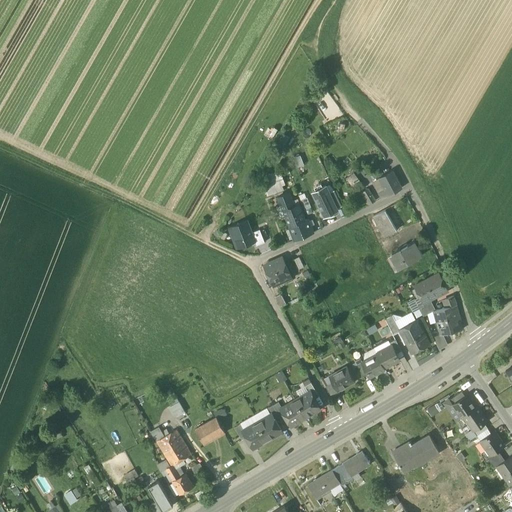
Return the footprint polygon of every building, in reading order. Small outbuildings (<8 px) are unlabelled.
[(378,193),(381,199),(402,188),(392,171),(380,178),(386,189),(378,193)] [(349,176),(359,190),(364,187),(354,173),(349,176)] [(283,190),(282,186),(280,180),(275,182),(272,174),(263,178),(266,185),(264,186),(267,196),(283,190)] [(316,191),(313,192),(324,216),(330,213),(336,211),(337,210),(336,209),(329,193),(325,186),(323,188),(316,191)] [(362,192),(369,205),(375,201),(368,188),(362,192)] [(334,191),(329,193),(336,209),(341,206),(334,191)] [(281,205),(283,210),(294,206),(289,193),(277,197),(281,205)] [(299,204),(294,206),(283,210),(285,215),(289,227),(304,221),(301,213),(302,213),(299,204)] [(373,216),(384,237),(397,230),(385,210),(373,216)] [(308,219),(304,221),(289,227),(294,241),(313,233),(308,219)] [(229,228),(237,248),(254,241),(251,233),(247,221),(229,228)] [(259,229),(251,233),(254,241),(256,246),(265,242),(259,229)] [(392,265),(395,270),(422,256),(419,249),(415,241),(408,245),(392,254),(397,262),(392,265)] [(388,256),(392,265),(397,262),(392,254),(388,256)] [(299,257),(294,259),(299,270),(304,267),(299,257)] [(264,266),(273,286),(284,280),(291,277),(282,258),(264,266)] [(308,270),(302,273),(305,280),(311,277),(308,270)] [(415,285),(423,303),(428,300),(447,291),(439,274),(427,280),(427,279),(415,285)] [(281,294),(275,297),(281,307),(286,304),(281,294)] [(443,300),(446,307),(456,305),(456,304),(457,304),(454,296),(443,300)] [(419,309),(423,316),(433,310),(428,300),(423,303),(418,306),(419,309)] [(433,310),(440,334),(443,333),(462,329),(456,305),(446,307),(433,310)] [(399,316),(392,314),(400,329),(416,320),(411,310),(399,316)] [(385,318),(393,334),(401,331),(400,329),(392,314),(385,318)] [(401,331),(412,353),(429,344),(423,331),(422,332),(416,320),(400,329),(401,331)] [(432,336),(438,348),(448,343),(443,333),(440,334),(432,336)] [(391,344),(396,353),(401,350),(395,339),(390,342),(391,344)] [(336,343),(339,349),(345,346),(343,340),(336,343)] [(374,347),(376,352),(391,344),(390,342),(388,343),(386,340),(374,347)] [(391,344),(376,352),(377,353),(384,367),(399,359),(396,353),(391,344)] [(385,368),(384,367),(377,353),(362,361),(368,373),(370,376),(385,368)] [(357,364),(363,376),(368,373),(362,361),(357,364)] [(332,383),(337,391),(338,391),(355,381),(347,366),(329,376),(332,383)] [(322,380),(326,387),(332,383),(329,376),(322,380)] [(309,392),(313,398),(318,395),(311,382),(305,386),(308,392),(309,392)] [(326,387),(332,397),(339,393),(338,391),(337,391),(332,383),(326,387)] [(301,397),(295,400),(305,417),(306,417),(306,415),(310,413),(311,414),(319,409),(313,398),(309,392),(308,392),(305,386),(297,390),(301,397)] [(447,401),(450,406),(453,405),(453,404),(465,396),(462,391),(447,401)] [(453,404),(453,405),(458,412),(460,411),(462,415),(461,416),(461,417),(464,415),(476,407),(467,394),(465,396),(453,404)] [(172,406),(179,402),(175,396),(169,400),(172,406)] [(304,418),(305,417),(295,400),(282,408),(281,408),(285,414),(292,425),(300,420),(299,419),(304,417),(304,418)] [(457,420),(461,417),(461,416),(462,415),(460,411),(458,412),(453,405),(450,406),(447,401),(447,400),(444,402),(456,420),(457,420)] [(278,401),(273,405),(280,417),(285,414),(281,408),(282,408),(278,401)] [(441,401),(427,408),(431,415),(445,408),(441,401)] [(175,419),(185,413),(179,402),(172,406),(168,408),(175,419)] [(275,420),(280,417),(273,405),(267,408),(270,415),(271,414),(275,420)] [(476,407),(464,415),(474,429),(485,422),(488,420),(478,405),(476,407)] [(266,407),(253,415),(257,422),(270,415),(267,408),(266,407)] [(270,415),(257,422),(267,439),(281,431),(275,420),(271,414),(270,415)] [(240,423),(241,423),(244,430),(257,422),(253,415),(240,423)] [(475,432),(474,429),(464,415),(461,417),(457,420),(469,436),(475,432)] [(195,429),(204,444),(225,432),(217,417),(195,429)] [(163,437),(157,425),(156,424),(155,421),(148,424),(156,441),(163,437)] [(254,448),(267,439),(257,422),(244,430),(243,430),(247,436),(254,448)] [(475,432),(477,435),(488,427),(485,422),(474,429),(475,432)] [(234,427),(242,440),(247,436),(243,430),(244,430),(241,423),(234,427)] [(156,441),(164,453),(183,441),(176,429),(163,437),(156,441)] [(60,430),(43,437),(46,442),(62,435),(60,430)] [(490,453),(490,454),(498,449),(504,444),(495,431),(481,440),(490,453)] [(400,466),(403,472),(424,459),(425,460),(439,452),(428,435),(413,444),(411,441),(394,451),(400,461),(398,463),(399,464),(398,465),(400,467),(400,466)] [(191,455),(183,441),(164,453),(169,462),(172,466),(173,466),(182,460),(191,455)] [(487,456),(491,461),(501,454),(498,449),(490,454),(490,453),(487,456)] [(339,481),(341,485),(346,483),(346,484),(360,476),(357,472),(370,464),(362,452),(337,467),(343,477),(338,480),(339,481)] [(505,459),(501,454),(491,461),(495,467),(497,465),(505,459)] [(497,465),(510,484),(511,482),(511,455),(505,459),(497,465)] [(14,460),(10,469),(17,472),(20,463),(14,460)] [(173,466),(175,469),(179,467),(184,464),(182,460),(173,466)] [(166,470),(166,469),(172,466),(169,462),(168,463),(167,461),(157,466),(161,472),(162,472),(166,470)] [(172,481),(180,477),(175,469),(173,466),(172,466),(166,469),(166,470),(172,481)] [(184,475),(179,467),(175,469),(180,477),(184,475)] [(332,470),(338,480),(343,477),(337,467),(336,468),(332,470)] [(166,470),(162,472),(168,484),(172,481),(166,470)] [(326,474),(332,485),(338,481),(339,481),(338,480),(332,470),(331,471),(326,474)] [(192,487),(185,474),(184,475),(180,477),(172,481),(179,494),(192,487)] [(308,485),(314,496),(332,485),(326,474),(308,485)] [(14,480),(20,489),(26,485),(20,476),(14,480)] [(158,481),(148,487),(156,502),(162,511),(173,506),(158,481)] [(12,489),(16,495),(20,492),(16,486),(12,489)] [(46,504),(50,509),(55,506),(51,501),(46,504)] [(114,502),(104,509),(105,511),(107,511),(117,506),(114,502)] [(151,505),(154,511),(162,511),(156,502),(151,505)] [(107,511),(118,511),(120,511),(119,511),(127,511),(122,503),(117,506),(107,511)]
